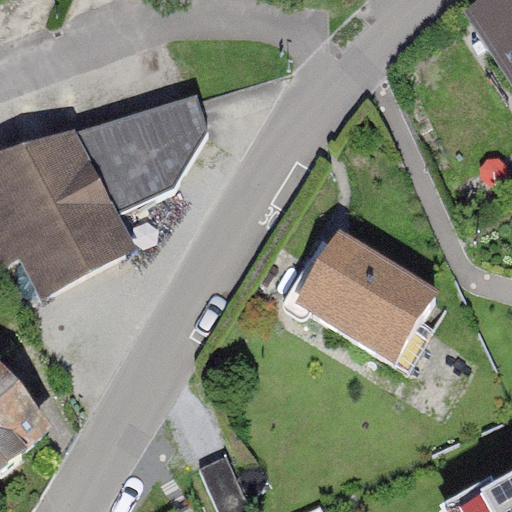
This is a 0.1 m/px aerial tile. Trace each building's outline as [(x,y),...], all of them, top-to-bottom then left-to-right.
[(511,7),(476,29),(511,90),(511,7)] [(200,106),(0,167),(0,255),(9,272),(31,261),(53,300),(129,260),(113,225),(177,197),(211,140),(200,106)] [(468,313),(351,239),(298,323),(414,397),(468,313)] [(0,386),(0,483),(48,445),(0,386)] [(251,511),(229,462),(202,474),(218,511),(251,511)] [(494,497),(465,511),(511,511),(511,497),(498,505),(494,497)]
